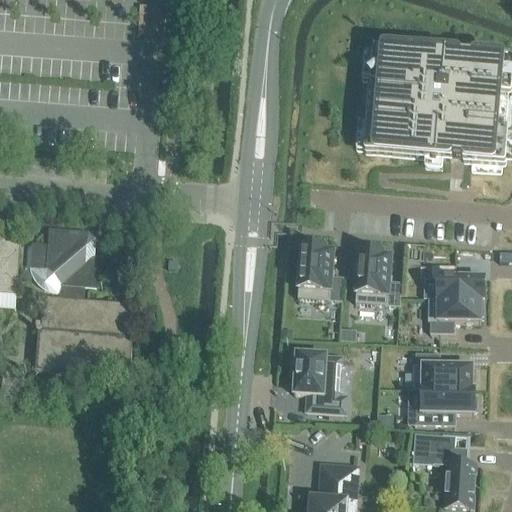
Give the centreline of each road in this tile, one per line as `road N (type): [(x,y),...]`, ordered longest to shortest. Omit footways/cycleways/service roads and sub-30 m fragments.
road 1 (tertiary): [(231,511),(254,204)]
road 2 (residential): [(254,204),(0,184)]
road 3 (tertiary): [(254,204),(274,0)]
road 4 (residential): [(511,217),(310,198)]
